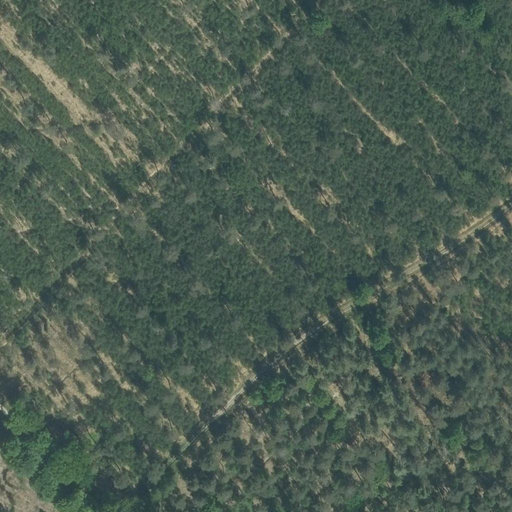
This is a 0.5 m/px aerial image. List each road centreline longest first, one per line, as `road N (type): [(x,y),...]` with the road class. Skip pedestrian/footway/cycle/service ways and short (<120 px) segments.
road 1 (track): [(96,506),(176,450),(308,329),(511,202)]
road 2 (track): [(0,408),(96,506)]
